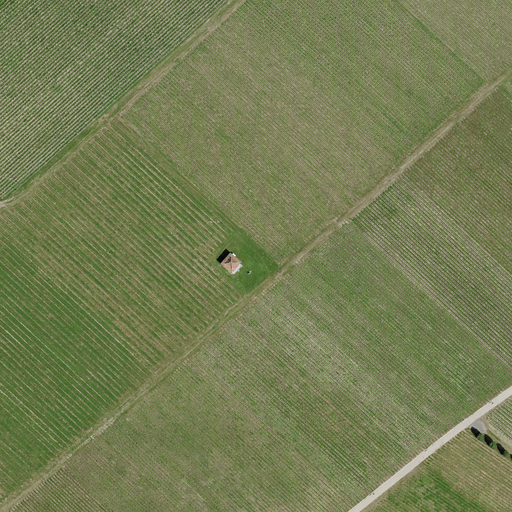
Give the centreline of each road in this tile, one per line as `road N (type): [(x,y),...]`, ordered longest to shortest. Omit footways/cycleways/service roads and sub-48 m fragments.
road 1 (track): [(511,71),(0,511)]
road 2 (track): [(0,209),(239,0)]
road 3 (track): [(511,393),(355,511)]
